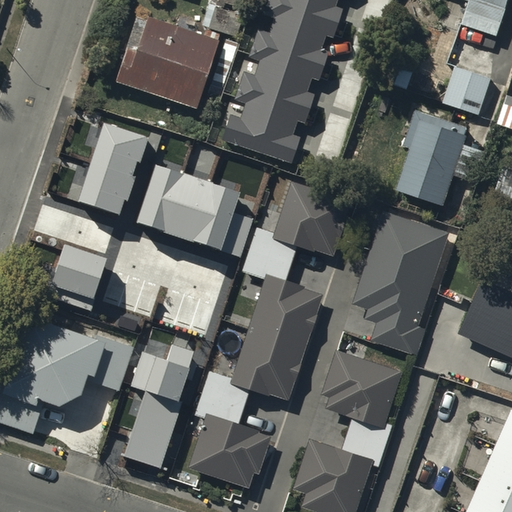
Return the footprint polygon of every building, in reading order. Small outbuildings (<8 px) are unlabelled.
[(248,0),(217,0),(216,6),(209,4),(203,27),(223,33),(228,15),(242,19),(248,0)] [(271,0),(268,9),(279,13),(272,35),(261,32),(254,53),(265,56),(258,76),(247,73),(239,96),(251,100),(245,117),(234,113),(226,137),(290,158),(297,136),(290,134),(296,116),(303,118),(312,92),(304,90),(311,70),(319,72),(325,53),(317,51),(325,28),(333,31),(341,8),(332,5),(333,0),(271,0)] [(473,0),(467,23),(489,30),(497,32),(506,0),(473,0)] [(146,26),(139,24),(120,79),(194,104),(215,41),(148,19),(146,26)] [(490,80),(457,68),(446,102),(478,113),(490,80)] [(511,103),(508,102),(501,123),(511,126),(511,103)] [(467,129),(418,113),(407,145),(416,148),(402,188),(442,201),(467,129)] [(105,124),(78,201),(120,216),(148,138),(105,124)] [(156,166),(138,223),(239,256),(251,219),(234,213),(241,193),(156,166)] [(292,184),(276,233),(299,241),(333,252),(349,203),(292,184)] [(448,234),(387,215),(359,301),(371,305),(367,315),(381,319),(374,338),(415,351),(422,329),(417,328),(448,234)] [(268,279),(284,284),(299,241),(276,233),(259,228),(252,250),(245,271),(268,279)] [(105,260),(65,247),(49,296),(90,309),(105,260)] [(268,279),(252,329),(304,345),(320,295),(284,284),(268,279)] [(511,293),(489,283),(480,303),(466,332),(511,353),(511,293)] [(73,398),(29,319),(7,387),(0,385),(0,384),(0,419),(34,431),(45,399),(62,405),(73,398)] [(29,319),(73,398),(81,394),(86,380),(118,391),(133,347),(98,336),(97,341),(29,319)] [(304,345),(252,329),(236,380),(251,385),(287,397),(304,345)] [(142,353),(132,385),(147,390),(126,456),(160,467),(198,352),(171,344),(165,360),(142,353)] [(402,372),(340,351),(326,392),(335,395),(332,406),(357,414),(384,424),(402,372)] [(237,429),(251,385),(236,380),(213,373),(205,395),(198,416),(209,419),(237,429)] [(384,424),(357,414),(344,451),(373,461),(377,462),(390,426),(384,424)] [(237,429),(209,419),(193,467),(246,485),(252,469),(257,470),(267,439),(237,429)] [(511,420),(511,422),(500,447),(511,452),(511,420)] [(355,511),(373,461),(344,451),(315,440),(297,488),(314,494),(310,505),(329,511),(355,511)] [(511,452),(500,447),(484,482),(511,494),(511,452)] [(511,511),(511,494),(484,482),(470,511),(511,511)]
